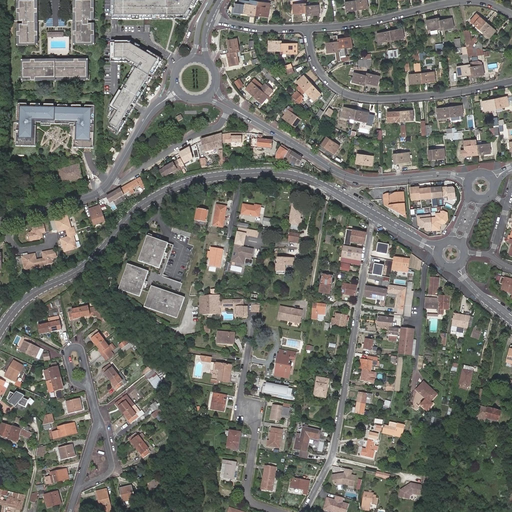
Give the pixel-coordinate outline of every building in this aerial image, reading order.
[(37,0),(16,0),(17,9),(19,9),(19,2),(35,2),(34,10),(37,10),(37,0)] [(110,0),(110,20),(115,20),(187,21),(198,0),(110,0)] [(347,12),(358,10),(356,0),(346,2),(347,12)] [(356,0),(358,10),(369,8),(367,0),(356,0)] [(94,1),(73,1),(73,10),(76,10),(76,3),(91,3),(91,10),(94,10),(94,1)] [(238,4),(237,9),(239,10),(239,12),(241,14),(256,17),(258,4),(251,3),(250,6),(245,5),(246,2),(243,1),(240,3),(240,4),(238,4)] [(34,33),(34,14),(37,14),(37,10),(34,10),(35,2),(19,2),(19,9),(17,9),(17,13),(19,13),(19,21),(22,21),(22,25),(19,25),(19,33),(16,33),(16,37),(19,37),(19,44),(34,45),(34,37),(37,37),(37,33),(34,33)] [(271,5),(258,2),(256,17),(269,19),(271,5)] [(91,3),(76,3),(76,10),(73,10),(73,15),(76,14),(76,33),(73,33),(73,37),(76,37),(76,46),(91,46),(91,38),(94,38),(94,34),(91,34),(91,26),(88,26),(88,22),(91,22),(91,14),(94,15),(94,10),(91,10),(91,3)] [(307,8),(306,5),(294,6),(294,16),(307,15),(307,8)] [(307,15),(307,18),(320,17),(320,7),(307,8),(307,15)] [(480,29),(486,22),(477,13),(470,21),(480,29)] [(439,21),(439,19),(427,21),(428,30),(440,28),(439,21)] [(440,28),(441,30),(454,28),(453,19),(439,21),(440,28)] [(496,30),(486,22),(480,29),(489,38),(496,30)] [(390,32),(392,41),(404,39),(403,29),(390,32)] [(380,43),(392,41),(390,32),(378,34),(380,43)] [(470,44),(473,46),(478,39),(477,38),(479,35),(477,33),(470,44)] [(19,37),(16,37),(16,46),(36,47),(37,37),(34,37),(34,45),(19,44),(19,37)] [(76,37),(73,37),(73,48),(94,48),(94,38),(91,38),(91,46),(76,46),(76,37)] [(350,38),(338,39),(338,41),(339,49),(352,47),(350,38)] [(282,43),(282,40),(269,40),(269,51),(282,51),(282,43)] [(114,41),(110,41),(110,62),(114,62),(127,62),(134,67),(118,94),(110,108),(116,111),(111,119),(114,120),(109,128),(119,133),(135,105),(163,59),(132,41),(114,41)] [(238,52),(241,51),(238,41),(229,43),(231,53),(238,52)] [(340,55),(340,51),(339,49),(338,41),(326,43),(327,52),(335,51),(336,63),(338,61),(341,60),(341,59),(340,57),(340,55)] [(282,43),(282,51),(282,53),(295,53),(295,43),(282,43)] [(231,53),(228,54),(231,65),(240,63),(238,52),(231,53)] [(22,61),(31,61),(31,58),(20,58),(20,79),(30,79),(30,76),(22,76),(22,61)] [(31,61),(22,61),(22,76),(30,76),(30,79),(34,79),(34,76),(41,76),(41,74),(45,73),(45,76),(60,76),(60,74),(64,74),(64,76),(72,76),(72,79),(76,79),(76,76),(85,76),(85,61),(76,61),(76,58),(72,58),(72,61),(65,61),(65,58),(61,58),(61,61),(46,61),(46,58),(42,58),(42,61),(35,61),(35,58),(31,58),(31,61)] [(87,58),(76,58),(76,61),(85,61),(85,76),(76,76),(76,79),(87,79),(87,58)] [(423,82),(422,72),(420,62),(415,63),(417,73),(409,74),(410,83),(423,82)] [(471,74),(472,76),(484,74),(483,64),(472,66),(471,62),(470,62),(470,64),(471,74)] [(471,74),(470,64),(458,66),(459,76),(471,74)] [(434,71),(422,72),(423,82),(435,80),(434,71)] [(353,81),(365,84),(365,82),(367,75),(355,72),(353,81)] [(380,75),(368,72),(367,75),(365,82),(378,85),(380,75)] [(306,90),(313,83),(305,74),(297,80),(306,90)] [(278,82),(272,76),(269,79),(275,85),(278,82)] [(254,96),(261,89),(253,81),(246,89),(254,96)] [(321,93),(313,83),(306,90),(314,99),(321,93)] [(261,89),(254,96),(262,103),(269,96),(266,93),(270,88),(265,84),(261,89)] [(301,94),(296,98),(301,103),(305,99),(301,94)] [(497,108),(501,108),(509,106),(508,97),(495,99),(497,108)] [(484,111),(497,108),(495,99),(483,101),(484,111)] [(87,147),(94,147),(94,105),(16,104),(16,146),(36,147),(36,123),(74,123),(74,147),(87,147)] [(462,105),(450,106),(451,116),(463,115),(462,105)] [(451,116),(450,106),(438,107),(439,117),(451,116)] [(324,113),(330,116),(333,110),(327,107),(324,113)] [(342,117),(354,120),(356,110),(344,107),(342,117)] [(302,118),(289,109),(283,117),(296,126),(302,118)] [(356,110),(354,120),(366,123),(369,113),(356,110)] [(401,121),(401,111),(388,112),(388,122),(401,121)] [(413,111),(401,111),(401,121),(414,120),(413,111)] [(223,143),(223,144),(242,144),(242,133),(235,133),(231,133),(222,135),(223,143)] [(263,139),(263,137),(253,134),(252,134),(252,137),(252,140),(251,150),(254,150),(254,148),(254,141),(258,141),(257,149),(262,149),(262,147),(271,148),(272,142),(265,141),(265,140),(263,139)] [(205,140),(202,141),(204,147),(205,152),(208,152),(219,151),(219,165),(224,165),(223,146),(223,144),(223,143),(222,135),(217,136),(205,140)] [(340,145),(327,135),(321,144),(335,153),(340,145)] [(197,144),(181,152),(183,156),(191,151),(191,150),(198,147),(197,144)] [(477,146),(478,155),(491,153),(490,145),(477,146)] [(465,156),(478,155),(477,146),(464,147),(465,156)] [(286,157),(290,151),(285,148),(281,164),(283,165),(284,161),(286,157)] [(445,158),(444,149),(429,151),(430,160),(445,158)] [(303,159),(290,151),(286,157),(284,161),(290,164),(292,161),(299,165),(303,159)] [(358,153),(356,163),(372,165),(374,156),(358,153)] [(393,154),(394,163),(411,162),(410,153),(393,154)] [(181,169),(177,160),(163,168),(163,169),(159,171),(163,178),(172,172),(177,170),(177,171),(181,169)] [(80,163),(58,167),(61,181),(83,177),(80,163)] [(133,182),(121,189),(124,195),(136,188),(133,182)] [(417,186),(408,187),(409,201),(446,198),(446,201),(454,200),(453,186),(417,189),(417,186)] [(121,189),(108,197),(111,203),(124,195),(121,189)] [(404,205),(403,193),(395,194),(386,194),(385,195),(385,205),(404,218),(403,216),(405,216),(404,205)] [(110,209),(126,200),(124,195),(111,203),(108,205),(110,209)] [(108,197),(99,202),(105,219),(112,216),(110,209),(108,205),(111,203),(108,197)] [(303,204),(293,202),(289,224),(300,226),(302,219),(300,219),(303,204)] [(224,213),(226,207),(218,205),(215,226),(224,228),(226,213),(224,213)] [(243,205),(242,215),(259,218),(261,206),(255,205),(255,207),(243,205)] [(105,222),(100,207),(97,208),(98,210),(95,211),(95,209),(89,211),(94,225),(100,223),(101,225),(106,223),(105,222)] [(207,223),(209,212),(198,210),(195,221),(207,223)] [(416,215),(416,228),(424,228),(424,231),(440,231),(439,225),(446,225),(446,212),(432,212),(432,215),(416,215)] [(71,228),(67,215),(55,220),(59,232),(66,230),(68,236),(61,239),(65,252),(77,248),(74,236),(76,235),(74,227),(71,228)] [(271,226),(272,219),(264,218),(263,224),(271,226)] [(30,242),(42,239),(41,236),(43,236),(43,234),(46,233),(44,224),(33,227),(33,230),(31,232),(28,233),(30,242)] [(366,233),(346,230),(341,261),(360,265),(362,250),(350,248),(351,243),(364,245),(366,233)] [(244,233),(238,232),(232,261),(244,264),(245,258),(252,259),(254,248),(242,246),(244,233)] [(148,236),(139,261),(145,263),(143,269),(129,264),(120,289),(141,297),(143,289),(150,292),(145,307),(177,318),(180,309),(181,310),(186,298),(179,295),(183,283),(163,276),(174,245),(148,236)] [(389,245),(378,243),(376,253),(387,255),(389,245)] [(223,250),(211,248),(210,252),(209,252),(208,257),(212,258),(210,265),(221,267),(223,250)] [(44,259),(36,260),(35,254),(23,257),(25,269),(38,267),(38,268),(46,267),(46,265),(54,263),(53,258),(57,258),(56,250),(46,252),(46,255),(43,255),(44,259)] [(409,272),(411,259),(394,257),(392,271),(396,272),(396,271),(397,268),(407,269),(406,272),(409,272)] [(277,274),(285,274),(286,265),(288,265),(288,271),(294,271),(294,259),(278,259),(278,265),(277,265),(277,274)] [(241,273),(242,265),(230,264),(230,272),(241,273)] [(382,277),(384,266),(374,264),(372,275),(382,277)] [(212,274),(206,272),(204,279),(210,280),(212,274)] [(332,280),(333,276),(322,274),(322,278),(321,278),(320,279),(320,280),(321,281),(321,285),(320,293),(329,294),(331,286),(332,283),(333,283),(334,283),(334,282),(334,281),(333,280),(332,280)] [(511,293),(511,280),(501,277),(499,284),(502,285),(501,290),(511,293)] [(435,296),(435,292),(436,293),(438,293),(439,278),(431,278),(430,295),(435,296)] [(411,316),(412,306),(414,291),(412,291),(413,282),(409,282),(404,315),(411,316)] [(342,294),(355,297),(357,289),(357,286),(344,284),(342,294)] [(364,297),(386,301),(388,290),(382,289),(366,286),(364,297)] [(390,287),(389,294),(398,295),(400,295),(399,299),(398,299),(396,310),(398,310),(404,310),(407,289),(390,287)] [(220,296),(206,296),(207,306),(200,306),(201,316),(221,315),(221,308),(224,308),(224,307),(223,302),(220,302),(220,296)] [(439,298),(438,310),(438,315),(443,315),(443,310),(448,310),(449,297),(439,296),(439,298)] [(194,319),(201,319),(201,316),(200,306),(200,297),(193,297),(194,319)] [(426,308),(429,309),(438,310),(439,298),(430,297),(425,297),(424,308),(426,308)] [(223,300),(223,302),(224,307),(236,306),(236,308),(236,317),(240,317),(246,317),(246,312),(247,312),(247,306),(243,306),(243,302),(238,302),(238,299),(223,300)] [(326,305),(314,304),(313,313),(313,319),(317,319),(318,314),(325,315),(325,310),(326,310),(326,305)] [(87,305),(79,307),(81,316),(89,313),(89,315),(93,314),(91,306),(87,307),(87,305)] [(94,314),(96,317),(99,315),(98,313),(100,311),(97,309),(96,306),(91,306),(93,314),(94,314)] [(81,316),(79,307),(70,309),(71,311),(66,312),(68,320),(72,319),(72,318),(81,316)] [(281,307),(279,320),(300,324),(302,311),(281,307)] [(464,328),(468,328),(468,327),(471,316),(470,316),(470,314),(467,313),(466,316),(459,314),(457,326),(457,330),(456,332),(457,332),(456,335),(457,337),(461,337),(463,336),(464,328)] [(347,316),(337,314),(336,318),(333,318),(332,323),(335,324),(335,325),(345,327),(347,316)] [(457,326),(459,314),(454,314),(451,331),(456,332),(457,330),(457,326)] [(48,323),(49,331),(61,329),(59,321),(58,316),(48,318),(49,323),(48,323)] [(391,329),(393,329),(394,318),(379,317),(377,327),(391,329)] [(39,334),(49,331),(48,323),(37,325),(39,334)] [(415,330),(403,328),(399,353),(412,355),(415,330)] [(480,330),(473,328),(471,335),(479,337),(480,330)] [(96,345),(103,339),(97,332),(98,331),(96,329),(88,335),(90,338),(90,337),(96,345)] [(225,333),(216,334),(216,342),(226,343),(227,342),(232,342),(233,333),(225,332),(225,333)] [(374,340),(365,338),(364,348),(377,351),(377,347),(373,346),(374,340)] [(108,345),(103,339),(96,345),(101,351),(100,352),(102,355),(109,350),(106,347),(108,345)] [(39,352),(40,349),(23,341),(19,349),(40,359),(42,353),(39,352)] [(129,346),(126,343),(124,344),(119,349),(118,349),(120,353),(129,346)] [(109,350),(102,355),(106,359),(112,354),(109,350)] [(290,366),(291,358),(292,357),(296,357),(297,353),(281,351),(280,355),(279,354),(276,371),(283,372),(282,378),(290,379),(293,366),(290,366)] [(363,370),(371,371),(372,364),(376,365),(377,362),(367,360),(364,360),(364,361),(360,360),(359,369),(363,369),(363,370)] [(14,361),(5,377),(12,381),(16,374),(19,375),(23,367),(14,361)] [(216,381),(228,383),(231,365),(216,363),(215,369),(218,369),(216,381)] [(109,378),(116,373),(110,367),(109,368),(107,365),(101,369),(103,373),(104,372),(109,378)] [(464,369),(460,384),(470,386),(474,372),(473,372),(474,368),(465,366),(464,370),(464,369)] [(148,371),(146,367),(139,373),(141,376),(148,371)] [(50,380),(59,377),(56,368),(43,371),(45,382),(50,380)] [(371,372),(371,371),(363,370),(361,381),(374,382),(375,379),(370,378),(370,377),(376,378),(377,373),(371,372)] [(160,384),(154,378),(149,371),(141,377),(146,384),(152,391),(160,384)] [(121,379),(116,373),(109,378),(114,384),(113,385),(116,388),(122,383),(119,380),(121,379)] [(62,390),(59,377),(50,380),(52,392),(62,390)] [(316,396),(326,397),(329,379),(318,377),(315,394),(316,396)] [(425,383),(420,387),(417,391),(427,400),(422,406),(428,412),(434,405),(432,402),(438,395),(425,383)] [(262,386),(261,393),(285,397),(286,388),(266,384),(266,387),(262,386)] [(16,395),(10,393),(7,400),(14,403),(12,405),(15,407),(17,405),(26,408),(28,404),(30,406),(34,403),(31,400),(29,401),(19,397),(21,394),(18,392),(16,395)] [(359,392),(357,403),(365,404),(367,397),(371,397),(372,394),(359,392)] [(210,409),(223,412),(224,407),(222,407),(223,400),(225,401),(226,396),(213,394),(210,409)] [(76,399),(63,403),(66,415),(80,411),(76,399)] [(130,408),(132,406),(128,400),(125,402),(122,399),(115,405),(117,409),(118,408),(123,414),(130,408)] [(157,408),(158,407),(154,402),(148,406),(152,411),(157,408)] [(365,404),(357,403),(356,409),(353,409),(353,413),(356,413),(368,415),(369,412),(364,411),(365,404)] [(283,406),(272,404),(270,420),(281,421),(283,406)] [(486,417),(498,420),(500,412),(481,407),(477,419),(485,421),(486,417)] [(134,414),(130,408),(123,414),(127,419),(126,420),(129,424),(136,419),(133,415),(134,414)] [(160,411),(157,408),(152,411),(150,413),(153,417),(160,411)] [(42,426),(52,423),(50,415),(44,416),(42,426)] [(30,428),(21,425),(19,429),(1,423),(0,425),(0,436),(18,443),(20,436),(24,437),(26,432),(28,433),(30,428)] [(390,427),(385,425),(384,431),(402,435),(404,426),(391,423),(390,427)] [(71,425),(56,429),(57,432),(49,434),(51,440),(73,434),(71,425)] [(320,433),(320,431),(308,428),(305,427),(304,427),(302,434),(299,433),(295,449),(301,450),(305,451),(309,435),(318,438),(319,433),(320,433)] [(280,448),(283,431),(273,429),(271,441),(269,441),(268,446),(280,448)] [(241,433),(229,431),(225,431),(225,436),(229,437),(227,449),(237,450),(239,437),(241,438),(241,433)] [(134,449),(142,443),(135,434),(126,441),(129,445),(131,444),(134,449)] [(305,451),(308,451),(311,439),(318,440),(318,438),(309,435),(305,451)] [(374,450),(378,451),(379,447),(375,445),(374,445),(374,447),(372,446),(373,442),(374,441),(368,439),(368,441),(366,449),(363,449),(361,455),(373,458),(375,451),(374,451),(374,450)] [(147,450),(142,443),(134,449),(140,456),(139,457),(142,461),(148,456),(145,452),(147,450)] [(70,446),(56,449),(59,461),(73,457),(70,446)] [(305,451),(301,450),(300,456),(308,458),(309,452),(308,451),(305,451)] [(236,462),(226,461),(222,460),(222,464),(225,465),(223,478),(234,480),(236,462)] [(263,490),(272,491),(276,468),(265,466),(263,480),(264,480),(263,490)] [(351,475),(352,470),(346,468),(344,473),(333,475),(334,482),(337,484),(344,484),(353,486),(356,476),(351,475)] [(46,480),(47,485),(67,480),(65,471),(49,475),(50,479),(46,480)] [(426,475),(424,482),(431,483),(432,476),(426,475)] [(310,481),(292,478),(291,488),(304,490),(304,494),(308,495),(310,481)] [(160,481),(146,484),(149,496),(163,492),(160,481)] [(399,496),(409,499),(409,495),(413,493),(423,495),(425,487),(419,486),(415,485),(414,483),(411,483),(401,489),(399,496)] [(129,488),(117,491),(121,504),(122,508),(130,506),(129,502),(133,501),(129,488)] [(109,511),(104,490),(95,493),(100,509),(102,508),(103,511),(109,511)] [(364,502),(368,503),(370,503),(372,503),(377,504),(378,498),(373,497),(374,493),(365,492),(364,502)] [(0,502),(17,506),(16,508),(21,510),(25,495),(14,493),(13,495),(12,498),(2,495),(0,502)] [(57,493),(43,497),(46,509),(60,505),(57,493)] [(332,499),(327,497),(324,508),(334,511),(337,511),(344,511),(347,504),(342,502),(343,497),(337,495),(335,500),(334,501),(332,500),(332,499)] [(17,506),(0,502),(0,504),(2,505),(1,511),(3,511),(5,506),(16,508),(17,506)]
